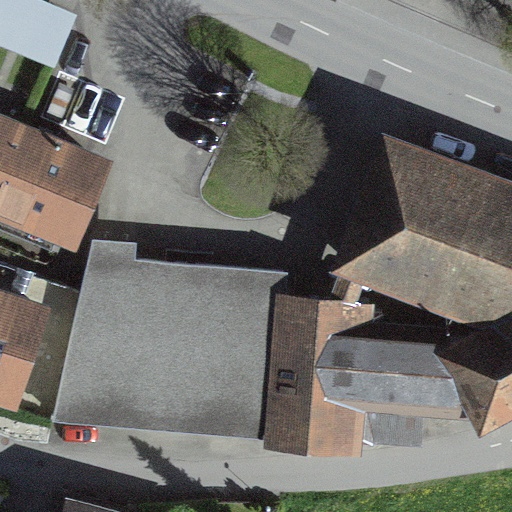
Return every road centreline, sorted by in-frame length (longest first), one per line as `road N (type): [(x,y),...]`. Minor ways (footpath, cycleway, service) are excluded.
road 1 (residential): [(0,455),(112,473),(314,474),(511,447)]
road 2 (unknown): [(174,0),(148,163),(167,185),(289,234)]
road 3 (tertiary): [(268,0),(511,109)]
